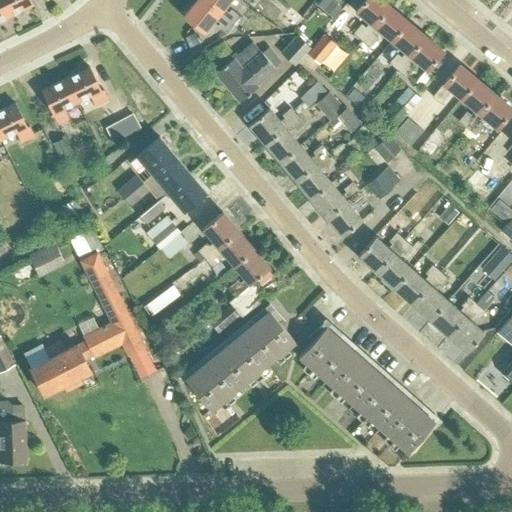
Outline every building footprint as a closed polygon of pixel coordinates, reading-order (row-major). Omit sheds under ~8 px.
[(0,0),(0,19),(9,15),(1,0),(0,0)] [(1,0),(9,15),(32,4),(30,0),(1,0)] [(233,25),(202,0),(195,0),(183,16),(203,33),(215,18),(219,22),(217,25),(226,33),(233,25)] [(202,0),(233,25),(240,17),(230,9),(228,12),(223,8),(229,0),(202,0)] [(331,15),(339,5),(332,0),(320,0),(317,3),(331,15)] [(361,39),(388,6),(380,0),(362,0),(354,10),(368,22),(365,27),(361,23),(353,33),(361,39)] [(406,21),(388,6),(361,39),(369,46),(377,37),(373,33),(376,29),(390,40),(406,21)] [(301,17),(288,7),(280,18),(293,27),(301,17)] [(406,21),(390,40),(404,52),(401,56),(396,53),(388,62),(397,69),(424,36),(406,21)] [(196,33),(185,39),(189,48),(200,42),(196,33)] [(306,54),(318,64),(335,43),(323,33),(306,54)] [(279,52),(294,65),(310,47),(295,34),(279,52)] [(442,51),(424,36),(397,69),(405,76),(413,66),(408,63),(412,59),(426,70),(442,51)] [(252,41),(233,58),(215,72),(239,101),(257,87),(254,84),(274,67),(280,61),(268,47),(261,52),(252,41)] [(460,98),(476,79),(458,64),(442,84),(432,96),(440,103),(450,91),(460,98)] [(89,66),(65,78),(76,102),(90,95),(95,106),(108,99),(102,88),(100,90),(89,66)] [(65,78),(41,90),(52,113),(50,114),(55,125),(68,119),(63,108),(76,102),(65,78)] [(476,79),(460,98),(474,110),(470,114),(466,111),(458,120),(466,127),(494,94),(476,79)] [(317,81),(307,89),(315,99),(325,91),(317,81)] [(391,131),(420,97),(407,87),(378,120),(379,120),(376,124),(387,133),(390,130),(391,131)] [(353,88),(345,97),(356,106),(363,97),(353,88)] [(344,108),(329,91),(314,103),(329,120),(344,108)] [(494,94),(466,127),(474,134),(482,124),(478,121),(482,117),(496,129),(511,109),(494,94)] [(26,126),(15,102),(0,109),(0,133),(2,138),(16,132),(21,142),(34,136),(28,125),(26,126)] [(359,122),(346,106),(344,108),(329,120),(328,121),(334,129),(342,122),(349,131),(359,122)] [(264,143),(297,115),(290,107),(282,114),(284,117),(280,121),(269,107),(248,124),(264,143)] [(133,113),(116,121),(124,137),(140,129),(133,113)] [(304,124),(297,115),(264,143),(279,162),(299,145),(289,132),(293,128),(296,131),(304,124)] [(423,130),(407,117),(393,132),(409,146),(423,130)] [(372,147),(385,162),(400,149),(387,134),(372,147)] [(75,158),(64,136),(51,143),(69,180),(84,172),(77,157),(75,158)] [(151,174),(174,155),(159,136),(136,155),(151,174)] [(299,145),(279,162),(295,180),(328,153),(321,144),(313,151),(315,154),(310,158),(299,145)] [(458,178),(473,161),(453,145),(439,161),(458,178)] [(416,153),(422,167),(440,159),(434,146),(416,153)] [(335,161),(328,153),(295,180),(310,199),(330,182),(319,169),(324,165),(326,168),(335,161)] [(151,174),(167,192),(190,173),(174,155),(151,174)] [(365,183),(378,199),(393,186),(393,185),(399,180),(387,166),(381,171),(381,170),(365,183)] [(462,185),(482,202),(495,186),(475,170),(462,185)] [(124,197),(142,182),(135,173),(116,189),(124,197)] [(167,192),(157,200),(138,215),(145,224),(164,207),(173,199),(183,211),(205,192),(190,173),(167,192)] [(399,227),(442,201),(428,178),(396,198),(403,209),(392,215),(399,227)] [(341,195),(330,182),(310,199),(325,217),(359,190),(352,181),(343,188),(346,191),(341,195)] [(148,190),(142,182),(124,197),(130,205),(148,190)] [(365,198),(359,190),(325,217),(341,236),(361,219),(350,206),(355,202),(357,205),(365,198)] [(447,224),(457,211),(448,204),(438,216),(447,224)] [(204,258),(237,230),(222,211),(202,228),(213,241),(208,245),(206,243),(198,250),(204,258)] [(151,238),(159,248),(179,231),(166,215),(145,232),(151,239),(151,238)] [(511,217),(500,231),(511,240),(511,217)] [(70,239),(98,296),(111,322),(83,336),(85,340),(76,344),(66,349),(61,340),(44,348),(49,357),(30,367),(43,394),(62,384),(65,390),(81,382),(78,376),(90,370),(83,358),(92,354),(93,356),(121,342),(139,377),(155,369),(95,250),(100,247),(91,227),(81,232),(82,233),(70,239)] [(237,230),(204,258),(211,266),(220,259),(217,256),(222,252),(233,266),(253,248),(237,230)] [(375,272),(404,239),(396,232),(389,241),(391,243),(387,247),(374,236),(357,255),(375,272)] [(412,247),(404,239),(375,272),(393,288),(411,268),(398,257),(402,252),(405,255),(412,247)] [(28,254),(38,276),(64,264),(54,242),(28,254)] [(493,245),(484,263),(498,270),(507,252),(493,245)] [(139,246),(120,260),(126,269),(145,255),(139,246)] [(228,286),(235,295),(228,301),(240,316),(265,295),(258,287),(272,276),(267,269),(269,267),(253,248),(233,266),(244,278),(239,282),(237,279),(228,286)] [(164,285),(193,265),(186,255),(178,261),(169,249),(148,263),(164,285)] [(424,279),(411,268),(393,288),(411,304),(440,271),(432,264),(425,272),(427,275),(424,279)] [(448,278),(440,271),(411,304),(429,320),(447,300),(434,289),(438,284),(441,287),(448,278)] [(486,292),(476,303),(484,310),(494,299),(486,292)] [(447,300),(429,320),(447,336),(476,303),(468,296),(460,304),(463,307),(459,311),(447,300)] [(476,303),(447,336),(465,352),(483,332),(470,320),(474,316),(476,318),(484,310),(476,303)] [(208,322),(217,333),(237,315),(228,305),(208,322)] [(240,333),(266,364),(294,341),(268,310),(240,333)] [(511,311),(495,332),(511,345),(511,311)] [(352,349),(325,325),(298,356),(325,380),(352,349)] [(266,364),(240,333),(212,356),(238,387),(266,364)] [(0,370),(14,364),(0,336),(0,370)] [(352,349),(325,380),(352,404),(379,373),(352,349)] [(212,356),(184,379),(210,410),(238,387),(212,356)] [(511,360),(501,373),(511,381),(511,360)] [(407,397),(379,373),(352,404),(379,428),(407,397)] [(434,421),(407,397),(379,428),(407,452),(434,421)] [(23,404),(11,404),(6,400),(0,400),(0,460),(25,460),(24,420),(23,420),(23,404)]
